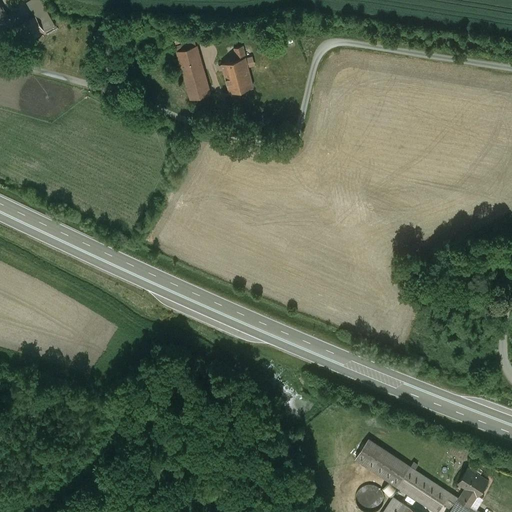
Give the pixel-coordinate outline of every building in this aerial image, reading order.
[(36,0),(26,0),(32,11),(40,6),(36,0)] [(44,12),(14,29),(23,44),(53,27),(44,12)] [(6,16),(0,19),(0,21),(2,25),(9,21),(6,16)] [(196,45),(177,50),(183,70),(202,65),(196,45)] [(243,45),(234,48),(235,53),(237,57),(245,54),(243,45)] [(238,59),(221,64),(230,92),(253,86),(246,57),(238,59)] [(202,65),(183,70),(191,98),(210,93),(202,65)] [(447,491),(368,439),(356,457),(437,511),(444,502),(452,508),(458,498),(447,491)] [(466,487),(458,498),(470,506),(470,505),(477,494),(478,495),(488,480),(467,467),(458,482),(466,487)] [(374,485),(371,484),(369,484),(365,485),(363,486),(362,487),(360,488),(359,489),(357,491),(356,494),(356,495),(356,497),(356,499),(356,501),(356,502),(356,503),(357,504),(358,506),(360,509),(362,510),(363,511),(364,511),(365,511),(374,511),(376,511),(378,510),(380,509),(381,508),(382,506),(383,503),(384,502),(384,500),(384,498),(384,497),(384,495),(383,494),(383,492),(382,491),(380,489),(379,487),(376,486),(374,485)] [(394,496),(383,511),(404,511),(409,505),(394,496)] [(470,506),(458,498),(452,508),(448,511),(479,511),(470,506),(470,505),(470,506)]
